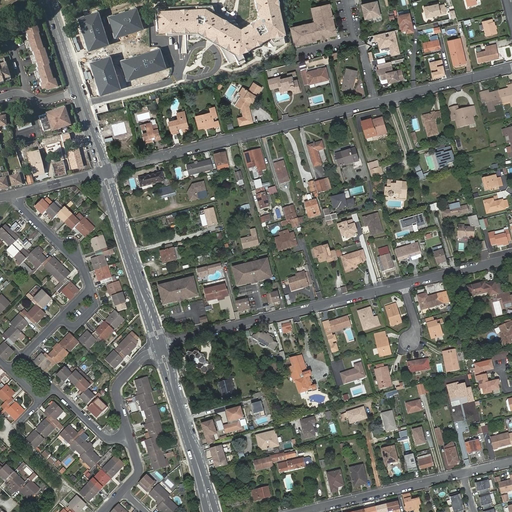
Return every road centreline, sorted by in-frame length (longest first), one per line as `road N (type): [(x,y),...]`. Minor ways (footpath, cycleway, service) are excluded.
road 1 (residential): [(103,171),(511,68)]
road 2 (residential): [(403,283),(160,345)]
road 3 (residential): [(14,194),(78,263),(89,288),(22,356)]
road 4 (secondary): [(103,171),(160,345)]
road 5 (residential): [(321,507),(462,473)]
road 6 (secondary): [(160,345),(196,461)]
